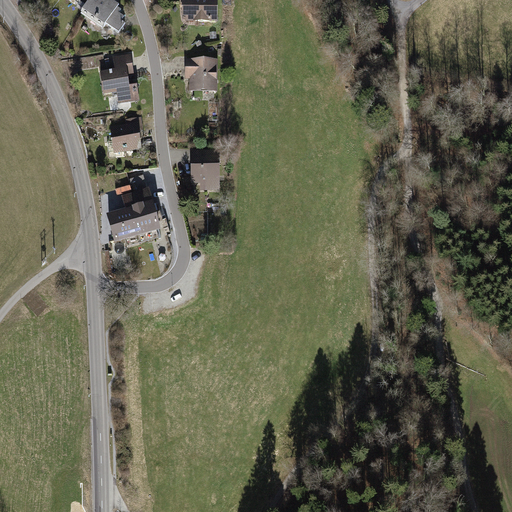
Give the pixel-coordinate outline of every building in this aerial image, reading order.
[(93,0),(87,8),(81,16),(88,21),(85,25),(100,37),(107,27),(121,37),(128,27),(123,24),(126,19),(121,16),(123,13),(119,10),(121,7),(116,4),(118,0),(93,0)] [(184,22),(214,22),(214,0),(179,0),(179,17),(184,17),(184,22)] [(97,71),(102,97),(115,95),(117,106),(137,102),(134,85),(128,86),(126,77),(133,75),(129,54),(110,58),(112,68),(97,71)] [(212,92),(215,92),(214,59),(209,59),(209,57),(198,57),(198,59),(183,59),(184,80),(188,80),(188,92),(201,92),(201,95),(212,95),(212,92)] [(109,129),(113,154),(138,151),(136,137),(142,136),(140,118),(125,120),(126,127),(109,129)] [(201,192),(219,193),(220,151),(193,150),(192,184),(201,184),(201,192)] [(109,185),(94,189),(96,195),(111,191),(109,185)] [(106,217),(114,245),(160,232),(147,191),(122,199),(126,211),(106,217)]
